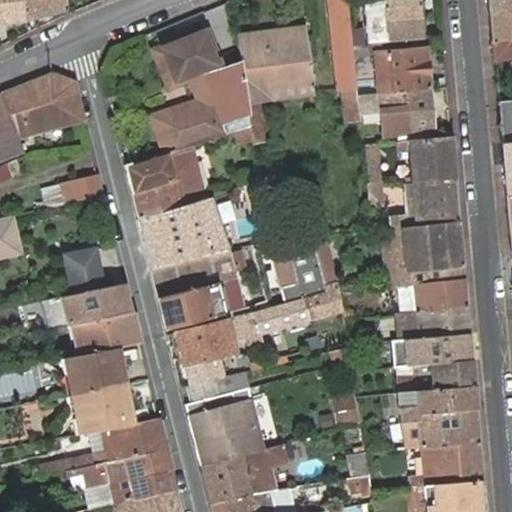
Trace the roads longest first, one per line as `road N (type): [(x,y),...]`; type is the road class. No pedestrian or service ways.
road 1 (residential): [(466,0),(511,491)]
road 2 (residential): [(196,511),(82,34)]
